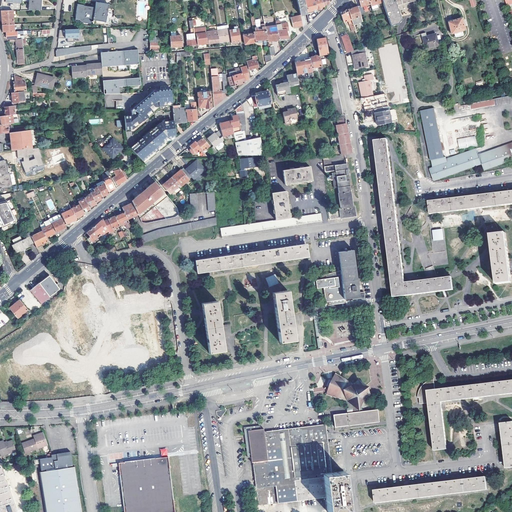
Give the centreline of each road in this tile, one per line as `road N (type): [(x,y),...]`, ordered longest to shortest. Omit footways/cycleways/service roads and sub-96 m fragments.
road 1 (secondary): [(324,19),(72,232)]
road 2 (residential): [(72,232),(84,257),(147,251),(166,260),(190,388)]
road 3 (residential): [(367,221),(342,74),(324,19)]
road 4 (residential): [(354,511),(357,478),(397,470),(382,348)]
road 5 (residential): [(190,388),(382,348)]
road 6 (residential): [(367,221),(187,244)]
road 7 (residential): [(511,300),(380,327)]
road 8 (residential): [(382,348),(511,321)]
